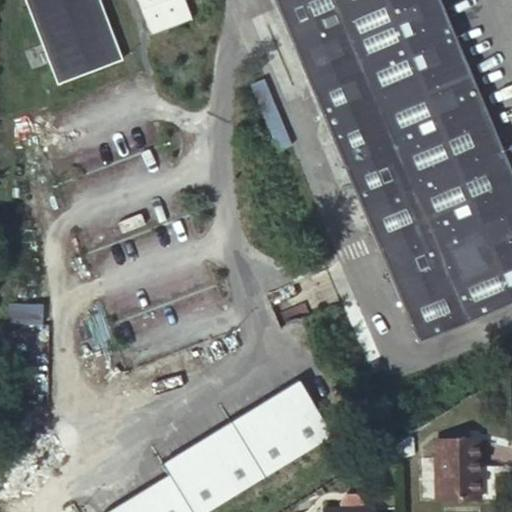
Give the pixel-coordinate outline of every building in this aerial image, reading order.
[(32,2),(57,78),(120,57),(99,0),(27,0),(29,3),(32,2)] [(136,0),(150,35),(190,19),(183,0),(136,0)] [(274,0),(415,339),(511,298),(511,179),(437,0),(274,0)] [(263,77),(251,81),(276,149),(288,145),(263,77)] [(165,474),(102,511),(201,511),(331,433),(297,378),(158,464),(165,474)] [(432,440),(434,500),(478,498),(477,439),(432,440)] [(393,442),(378,451),(379,462),(394,461),(393,442)] [(371,511),(371,507),(360,507),(360,501),(353,494),(343,494),(337,502),(337,508),(321,508),(320,511),(371,511)]
